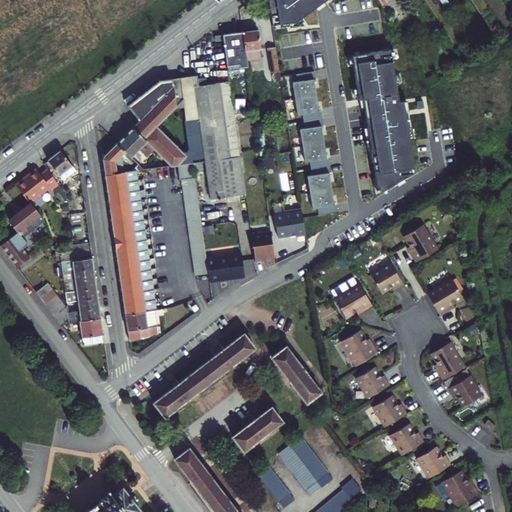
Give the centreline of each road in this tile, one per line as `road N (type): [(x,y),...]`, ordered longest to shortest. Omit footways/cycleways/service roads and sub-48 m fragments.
road 1 (residential): [(83,108),(122,383)]
road 2 (residential): [(122,383),(227,302),(308,258)]
road 3 (residential): [(420,311),(411,368),(435,412),(477,451),(511,458)]
road 4 (secondary): [(83,108),(228,0)]
road 5 (residential): [(0,269),(100,401)]
road 6 (residential): [(100,401),(184,511)]
